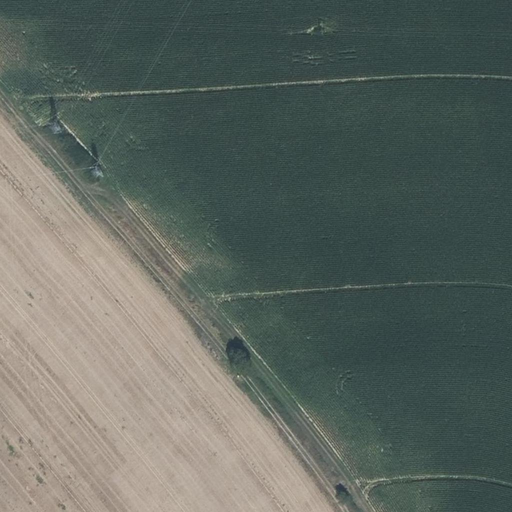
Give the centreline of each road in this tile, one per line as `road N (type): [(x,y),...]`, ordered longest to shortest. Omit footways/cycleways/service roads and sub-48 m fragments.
road 1 (track): [(0,90),(233,361),(345,511)]
road 2 (track): [(369,511),(321,439),(208,305),(115,200),(86,190)]
